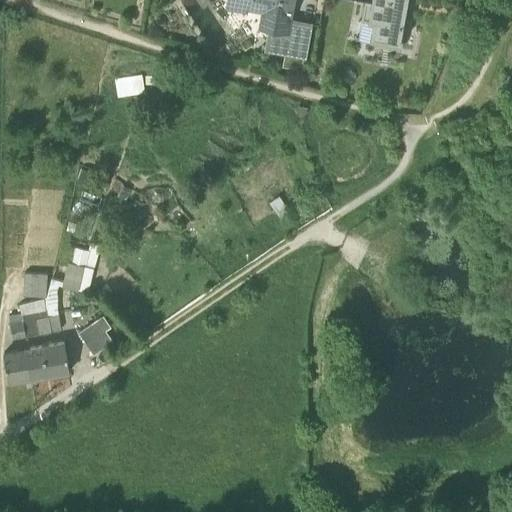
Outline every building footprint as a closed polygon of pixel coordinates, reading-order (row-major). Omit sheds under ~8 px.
[(246,9),(247,4),(245,3),(245,0),(227,0),(226,6),(246,9)] [(268,26),(286,29),(288,17),(289,11),(291,12),(292,0),(245,0),(245,3),(247,4),(264,7),(261,24),(268,26)] [(364,0),(361,18),(373,20),(369,40),(402,45),(406,23),(403,23),(407,0),(364,0)] [(264,48),(306,55),(312,22),(288,17),(286,29),(268,26),(264,48)] [(357,37),(369,40),(373,20),(361,18),(357,37)] [(116,79),(119,95),(142,92),(141,76),(116,79)] [(269,204),(281,225),(293,216),(279,197),(269,204)] [(61,288),(77,292),(83,269),(66,265),(61,288)] [(23,296),(45,298),(47,275),(25,273),(23,296)] [(46,310),(21,314),(23,321),(34,319),(47,317),(46,310)] [(10,324),(23,321),(21,314),(9,316),(10,324)] [(47,317),(34,319),(37,334),(60,330),(58,315),(47,317)] [(25,336),(37,334),(34,319),(23,321),(25,336)] [(13,339),(25,336),(23,321),(10,324),(13,339)] [(80,333),(94,355),(112,342),(98,321),(80,333)] [(64,343),(43,346),(48,376),(69,372),(64,343)] [(30,379),(48,376),(43,346),(24,350),(30,379)] [(9,383),(30,379),(24,350),(3,353),(8,378),(9,383)]
